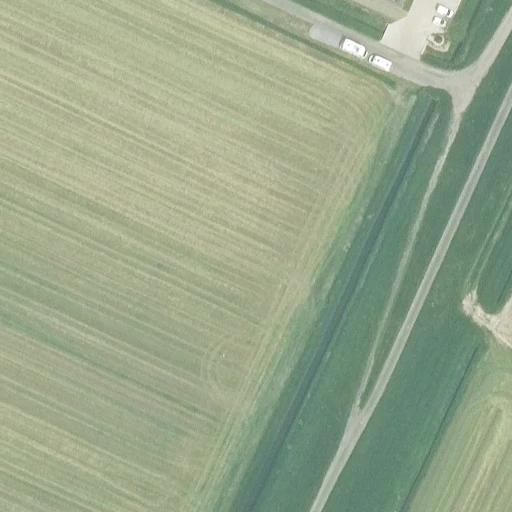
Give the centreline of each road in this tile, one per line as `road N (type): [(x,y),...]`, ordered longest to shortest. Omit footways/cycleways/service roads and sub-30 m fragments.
road 1 (track): [(315,511),(511,97)]
road 2 (track): [(467,90),(388,300),(348,440)]
